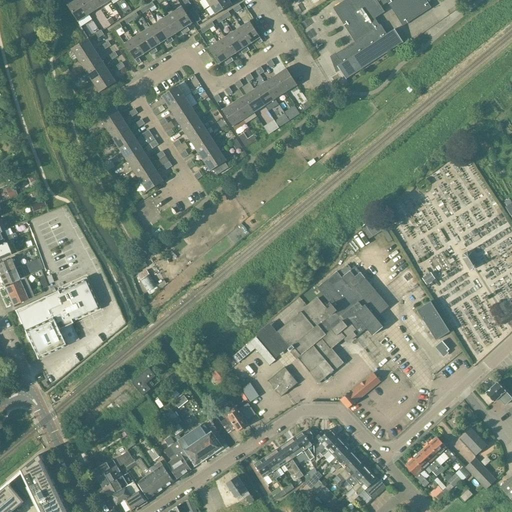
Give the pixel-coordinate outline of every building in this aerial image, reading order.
[(78,22),(89,15),(78,0),(77,0),(67,6),(78,22)] [(93,0),(78,0),(89,15),(90,14),(92,19),(101,13),(99,9),(99,8),(93,0)] [(108,0),(93,0),(99,8),(110,1),(108,0)] [(220,0),(210,7),(215,15),(231,4),(228,0),(220,0)] [(346,0),(333,8),(355,42),(335,55),(339,61),(341,60),(343,63),(338,67),(347,80),(347,79),(402,42),(403,43),(403,42),(394,29),(386,34),(380,25),(379,26),(374,18),(383,12),(380,7),(387,2),(403,26),(431,8),(425,0),(346,0)] [(182,7),(173,13),(187,33),(190,31),(187,26),(192,23),(182,7)] [(187,33),(173,13),(165,18),(176,34),(180,31),(183,35),(187,33)] [(107,20),(108,21),(110,25),(118,20),(115,15),(107,20)] [(165,18),(157,23),(170,43),(174,41),(171,37),(176,34),(165,18)] [(259,44),(263,42),(250,22),(241,27),(251,43),(256,40),(259,44)] [(170,43),(157,23),(149,28),(159,44),(164,41),(167,45),(170,43)] [(251,43),(241,27),(233,32),(246,52),(249,50),(246,46),(251,43)] [(155,47),(159,44),(149,28),(141,34),(154,54),(158,52),(155,47)] [(246,52),(233,32),(225,38),(235,53),(240,50),(243,54),(246,52)] [(154,54),(141,34),(133,39),(143,55),(148,52),(151,56),(154,54)] [(235,53),(225,38),(217,43),(230,63),(233,61),(230,56),(235,53)] [(88,39),(71,50),(79,61),(95,50),(88,39)] [(133,39),(125,44),(138,64),(141,62),(139,58),(143,55),(133,39)] [(209,48),(219,64),(224,61),(227,65),(230,63),(217,43),(209,48)] [(102,61),(95,50),(79,61),(86,71),(102,61)] [(109,72),(102,61),(86,71),(92,82),(109,72)] [(286,69),(275,76),(286,92),(297,84),(286,69)] [(100,93),(116,83),(109,72),(92,82),(100,93)] [(265,83),(275,99),(286,92),(275,76),(265,83)] [(265,83),(254,90),(265,106),(275,99),(265,83)] [(178,86),(161,96),(169,107),(185,97),(178,86)] [(254,112),(265,106),(254,90),(244,97),(254,112)] [(191,108),(185,97),(169,107),(175,118),(191,108)] [(244,97),(233,103),(243,119),(254,112),(244,97)] [(222,111),(232,127),(243,119),(233,103),(222,111)] [(287,110),(291,119),(301,114),(297,105),(287,110)] [(115,107),(98,117),(105,128),(122,117),(115,107)] [(191,108),(175,118),(182,129),(198,118),(191,108)] [(277,121),(280,125),(291,119),(288,115),(286,117),(285,116),(277,121)] [(129,128),(122,117),(105,128),(112,139),(129,128)] [(198,118),(182,129),(189,139),(205,129),(198,118)] [(112,139),(119,149),(135,138),(129,128),(112,139)] [(212,139),(205,129),(189,139),(196,150),(212,139)] [(142,149),(135,138),(119,149),(126,160),(142,149)] [(212,139),(196,150),(203,160),(219,150),(212,139)] [(142,149),(126,160),(133,170),(149,160),(142,149)] [(226,161),(219,150),(203,160),(210,171),(226,161)] [(115,166),(111,159),(104,164),(109,171),(115,166)] [(149,160),(133,170),(140,181),(156,170),(149,160)] [(147,192),(163,181),(156,170),(140,181),(147,192)] [(5,189),(9,199),(17,196),(13,186),(5,189)] [(46,208),(42,199),(29,204),(33,213),(46,208)] [(368,215),(358,224),(362,228),(372,219),(368,215)] [(375,221),(365,229),(372,238),(382,230),(375,221)] [(4,230),(5,230),(4,229),(0,231),(0,244),(16,237),(15,234),(7,237),(4,230)] [(7,249),(11,247),(9,242),(17,239),(16,237),(0,244),(0,258),(10,254),(7,249)] [(462,258),(470,271),(478,266),(470,252),(467,252),(463,255),(462,258)] [(0,262),(0,274),(20,266),(16,257),(10,259),(10,258),(0,262)] [(30,263),(33,269),(34,273),(40,270),(39,266),(36,260),(30,263)] [(24,276),(20,266),(0,274),(0,276),(3,285),(24,276)] [(149,275),(146,270),(138,275),(141,280),(140,280),(149,295),(158,290),(159,291),(167,284),(164,280),(157,286),(149,275)] [(278,331),(291,346),(290,348),(290,350),(291,351),(293,351),(295,349),(300,355),(297,358),(318,383),(333,370),(332,369),(341,362),(330,349),(344,337),(347,341),(352,336),(354,335),(351,332),(355,329),(359,334),(366,328),(372,336),(383,327),(373,315),(386,304),(361,272),(355,277),(350,271),(342,278),(337,272),(317,288),(330,304),(327,307),(324,303),(322,305),(316,298),(299,312),(300,312),(278,331)] [(422,279),(426,284),(434,279),(430,274),(422,279)] [(24,276),(3,285),(12,306),(27,299),(19,280),(25,277),(24,276)] [(41,289),(47,287),(43,276),(37,278),(41,289)] [(24,330),(37,359),(67,345),(61,332),(73,326),(71,323),(101,309),(86,277),(56,291),(56,292),(45,297),(45,296),(15,309),(21,324),(22,323),(25,329),(24,330)] [(449,332),(430,301),(416,310),(436,340),(449,332)] [(274,326),(270,322),(256,334),(277,358),(282,353),(291,346),(274,326)] [(256,337),(250,343),(255,349),(260,355),(266,350),(256,337)] [(255,349),(250,343),(244,348),(249,354),(255,349)] [(438,348),(443,355),(449,350),(443,343),(438,348)] [(236,354),(233,357),(238,363),(249,354),(244,348),(236,354)] [(266,350),(260,355),(263,358),(269,353),(266,350)] [(269,353),(263,358),(269,366),(275,360),(269,353)] [(217,368),(210,374),(217,383),(229,374),(222,363),(216,367),(217,368)] [(148,368),(131,382),(142,396),(150,389),(146,383),(155,376),(148,368)] [(298,385),(285,370),(268,384),(281,399),(287,394),(298,385)] [(380,381),(373,372),(349,392),(340,400),(347,408),(380,381)] [(239,387),(242,392),(251,386),(247,381),(243,384),(239,387)] [(505,406),(511,399),(511,398),(505,391),(497,382),(485,393),(493,402),(497,398),(505,406)] [(242,392),(251,405),(260,400),(251,386),(242,392)] [(237,431),(248,424),(246,421),(255,415),(248,403),(238,410),(235,406),(231,410),(233,412),(227,416),(237,431)] [(181,421),(178,417),(168,424),(170,428),(181,421)] [(175,436),(184,430),(179,424),(171,430),(175,436)] [(200,426),(199,427),(178,441),(187,455),(194,466),(199,463),(200,463),(205,459),(211,454),(212,455),(218,451),(218,450),(222,447),(211,431),(206,435),(200,426)] [(459,439),(475,455),(488,443),(472,427),(459,439)] [(314,461),(314,458),(311,454),(307,448),(312,445),(309,441),(313,439),(312,434),(308,428),(302,432),(302,431),(294,437),(312,462),(314,461)] [(316,449),(316,455),(319,452),(336,436),(329,429),(323,435),(320,432),(315,437),(318,439),(318,440),(321,443),(316,449)] [(336,436),(319,452),(323,456),(328,451),(331,454),(343,443),(336,436)] [(174,444),(170,437),(165,440),(169,447),(174,444)] [(303,459),(308,465),(312,462),(294,437),(286,442),(295,456),(299,453),(303,459)] [(442,451),(449,459),(460,471),(459,472),(462,476),(459,478),(461,480),(469,474),(464,468),(464,467),(456,458),(437,437),(429,445),(438,455),(442,451)] [(174,455),(171,457),(173,460),(170,462),(173,467),(169,469),(176,479),(177,478),(179,477),(180,476),(185,472),(188,472),(189,470),(190,468),(183,458),(187,455),(178,441),(169,447),(174,455)] [(296,474),(300,471),(295,464),(291,458),(295,456),(286,442),(278,448),(292,468),(296,474)] [(329,463),(332,466),(349,450),(343,443),(331,454),(335,458),(329,463)] [(444,469),(435,459),(438,455),(429,445),(421,452),(440,472),(444,469)] [(148,452),(153,461),(159,457),(154,448),(148,452)] [(283,464),(288,471),(292,468),(278,448),(270,453),(279,467),(283,464)] [(356,458),(349,450),(332,466),(335,469),(336,470),(341,465),(344,468),(356,458)] [(132,459),(128,451),(108,464),(106,462),(93,470),(99,479),(118,468),(124,464),(132,459)] [(421,452),(417,455),(413,459),(423,469),(427,466),(436,476),(440,472),(421,452)] [(277,480),(281,477),(275,469),(279,467),(270,453),(262,459),(275,478),(276,478),(277,480)] [(23,473),(12,482),(27,500),(34,494),(42,511),(68,511),(40,454),(22,470),(23,473)] [(342,477),(345,480),(363,465),(356,458),(344,468),(339,474),(342,477)] [(486,490),(496,480),(475,458),(465,468),(486,490)] [(132,459),(124,464),(128,470),(137,464),(133,459),(132,459)] [(267,475),(271,481),(275,478),(262,459),(254,465),(262,478),(267,475)] [(424,487),(428,483),(419,473),(423,469),(413,459),(405,466),(424,487)] [(142,461),(137,465),(142,472),(147,469),(142,461)] [(156,469),(154,466),(151,467),(154,471),(165,487),(173,481),(162,465),(156,469)] [(363,465),(345,480),(352,488),(369,472),(363,465)] [(118,468),(99,479),(104,487),(116,479),(117,479),(115,475),(120,472),(120,471),(118,468)] [(292,468),(288,471),(291,476),(290,476),(294,481),(299,478),(296,474),(292,468)] [(165,487),(154,471),(146,477),(156,493),(165,487)] [(312,478),(306,483),(310,487),(318,479),(318,480),(322,476),(318,472),(312,478)] [(346,499),(350,503),(364,489),(370,496),(382,485),(376,478),(376,479),(369,472),(352,488),(355,491),(346,499)] [(137,483),(148,499),(156,493),(146,477),(143,473),(142,473),(141,474),(143,478),(137,483)] [(445,494),(449,491),(453,487),(448,481),(440,473),(437,476),(438,479),(436,480),(437,482),(444,489),(442,491),(445,494)] [(448,481),(453,487),(461,480),(459,478),(456,474),(448,481)] [(511,474),(499,486),(511,500),(511,474)] [(116,479),(104,487),(109,496),(122,489),(128,485),(125,480),(122,476),(117,479),(116,479)] [(247,488),(239,476),(237,477),(237,476),(226,483),(235,497),(246,490),(246,489),(247,488)] [(310,487),(317,494),(325,486),(318,480),(318,479),(310,487)] [(122,489),(109,496),(118,511),(128,511),(137,507),(138,508),(147,503),(140,490),(139,491),(137,486),(134,481),(128,485),(122,489)] [(9,484),(0,491),(0,511),(11,511),(20,505),(24,502),(9,484)] [(291,484),(283,490),(286,493),(294,488),(291,484)] [(332,493),(325,486),(317,494),(323,500),(332,493)] [(472,494),(468,489),(460,497),(465,502),(472,494)] [(275,499),(278,499),(286,493),(283,490),(274,496),(275,499)] [(434,499),(437,502),(445,494),(442,491),(434,499)] [(331,508),(338,500),(332,493),(323,500),(331,508)] [(245,497),(249,504),(254,501),(249,494),(245,497)] [(188,511),(196,511),(191,499),(184,502),(188,511)]
